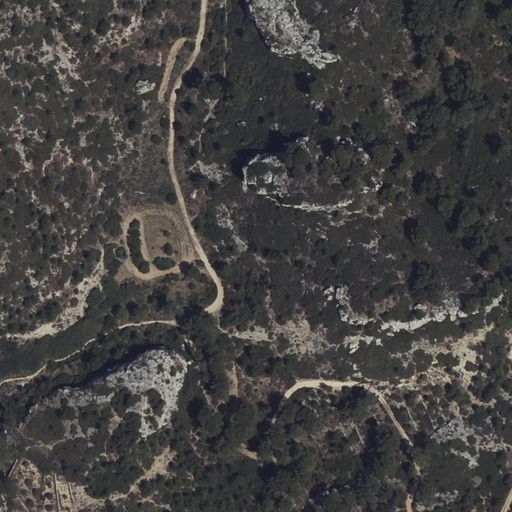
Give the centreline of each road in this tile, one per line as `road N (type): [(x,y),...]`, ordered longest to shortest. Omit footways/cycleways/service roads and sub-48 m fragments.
road 1 (track): [(188,324),(246,447),(265,448),(297,380),(353,382),(381,395),(413,446),(420,471),(415,511)]
road 2 (track): [(209,0),(203,42),(176,92),(168,149),(225,302),(188,324)]
